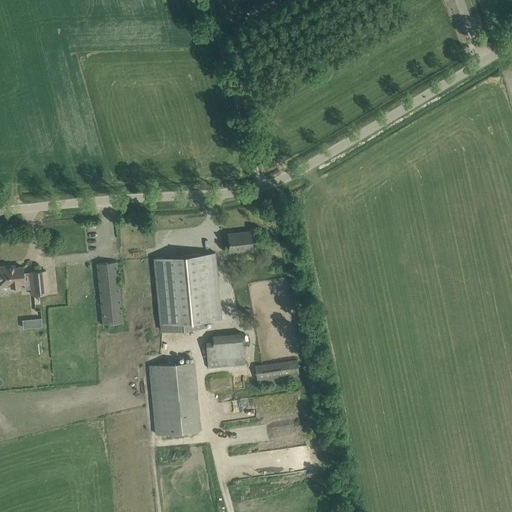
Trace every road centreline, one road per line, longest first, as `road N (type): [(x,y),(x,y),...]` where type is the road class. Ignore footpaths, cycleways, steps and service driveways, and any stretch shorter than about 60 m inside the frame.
road 1 (unclassified): [(0,211),(261,187),(511,44)]
road 2 (track): [(261,187),(208,0)]
